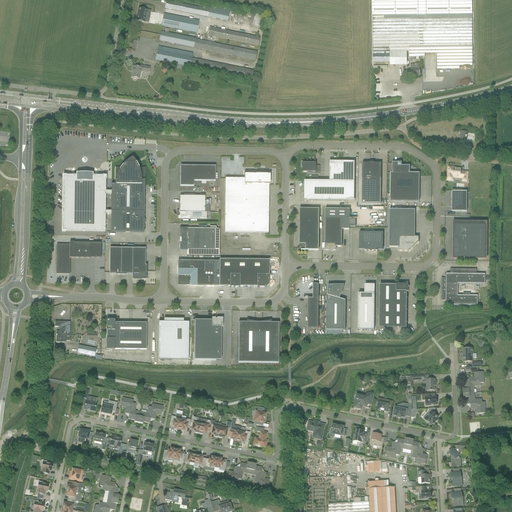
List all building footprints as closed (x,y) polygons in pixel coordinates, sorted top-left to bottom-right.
[(372,0),(372,16),(373,16),(472,14),(471,0),(372,0)] [(166,1),(164,8),(200,15),(228,21),(230,11),(210,7),(209,10),(201,8),(166,1)] [(138,8),(136,21),(145,23),(145,22),(148,23),(150,14),(147,13),(147,10),(138,8)] [(161,26),(196,33),(199,21),(163,14),(161,26)] [(373,54),(373,63),(390,63),(390,65),(391,65),(398,65),(407,65),(407,62),(407,51),(409,51),(409,58),(416,58),(416,60),(419,60),(419,58),(424,57),(424,54),(437,54),(437,70),(459,70),(459,67),(473,67),(472,53),(472,18),(373,19),(373,54)] [(208,35),(258,46),(260,38),(209,28),(208,35)] [(161,32),(159,41),(255,60),(257,52),(195,40),(195,39),(161,32)] [(182,66),(251,80),(253,71),(191,59),(192,54),(168,49),(167,52),(157,50),(155,60),(177,65),(176,68),(181,69),(182,66)] [(410,65),(411,77),(420,76),(419,64),(410,65)] [(132,67),(131,71),(133,72),(132,78),(133,78),(133,79),(136,79),(136,78),(139,79),(140,74),(141,72),(149,73),(150,68),(145,67),(140,66),(140,68),(132,67)] [(62,231),(105,232),(105,214),(111,214),(111,232),(144,233),(144,168),(139,168),(137,163),(135,161),(134,160),(132,158),(126,162),(124,164),(121,168),(115,167),(115,184),(111,184),(111,191),(106,191),(106,176),(63,176),(62,231)] [(307,174),(319,175),(320,166),(315,166),(316,163),(308,163),(308,162),(301,162),(301,167),(303,167),(303,172),(307,172),(307,174)] [(329,202),(345,202),(345,192),(354,192),(355,162),(330,162),(329,182),(329,202)] [(362,203),(381,204),(381,164),(373,164),(374,163),(370,163),(370,164),(362,164),(362,203)] [(414,202),(419,202),(419,173),(409,173),(409,172),(410,172),(410,166),(401,166),(401,163),(398,163),(392,163),(392,173),(390,173),(390,178),(390,202),(414,202)] [(180,186),(185,186),(194,186),(194,181),(215,181),(215,166),(196,166),(196,167),(181,167),(181,181),(180,181),(180,186)] [(448,167),(447,180),(453,181),(454,177),(462,178),(462,182),(467,182),(468,172),(461,172),(461,169),(454,168),(454,167),(448,167)] [(224,233),(268,233),(269,185),(270,185),(270,175),(244,174),(244,175),(244,179),(225,179),(224,233)] [(304,201),(329,202),(329,182),(304,181),(304,201)] [(452,212),(467,212),(467,192),(452,192),(452,212)] [(184,219),(190,219),(206,219),(206,213),(205,212),(205,197),(185,196),(180,196),(180,209),(179,209),(179,210),(179,211),(179,212),(179,213),(180,213),(180,216),(179,216),(178,216),(178,217),(178,218),(179,219),(184,219)] [(312,250),(314,251),(314,250),(318,250),(318,248),(319,248),(319,243),(319,209),(305,209),(300,209),(299,248),(304,248),(304,250),(312,250)] [(325,209),(325,251),(329,251),(329,250),(331,250),(331,251),(336,251),(336,247),(342,247),(342,230),(349,230),(349,210),(325,209)] [(409,252),(419,243),(418,243),(417,242),(417,241),(418,241),(419,238),(415,238),(415,210),(390,210),(389,243),(389,248),(399,248),(399,251),(407,252),(407,251),(409,251),(409,252)] [(454,258),(485,258),(485,253),(486,223),(469,223),(464,223),(464,225),(456,224),(456,229),(453,229),(453,224),(452,247),(453,247),(453,236),(456,236),(456,245),(454,245),(454,258)] [(179,243),(179,251),(187,251),(187,256),(219,257),(219,229),(209,229),(204,229),(187,229),(180,229),(180,233),(179,233),(179,239),(180,239),(180,243),(179,243)] [(372,251),(377,251),(377,250),(383,250),(383,245),(383,233),(360,233),(359,244),(359,249),(365,250),(365,251),(370,251),(372,251)] [(57,245),(57,274),(69,274),(69,258),(74,258),(90,258),(101,258),(101,243),(74,243),(70,243),(69,245),(62,245),(57,245)] [(109,269),(109,274),(133,275),(132,280),(146,280),(146,279),(145,279),(145,276),(146,276),(146,275),(145,275),(145,273),(146,273),(146,266),(145,266),(145,249),(140,249),(110,248),(109,269)] [(219,262),(219,286),(230,287),(231,287),(233,287),(240,287),(249,287),(249,260),(219,260),(219,262)] [(249,260),(249,287),(257,287),(259,288),(259,287),(267,287),(266,286),(269,284),(269,277),(270,277),(270,275),(269,275),(269,260),(249,260)] [(178,266),(177,276),(178,276),(178,285),(190,285),(190,286),(203,286),(219,286),(219,262),(214,261),(179,261),(179,266),(178,266)] [(446,305),(478,305),(478,296),(470,296),(470,294),(463,294),(463,296),(458,296),(458,284),(485,284),(485,275),(476,274),(477,270),(450,269),(450,274),(446,274),(446,275),(445,275),(445,277),(446,277),(446,279),(441,279),(441,301),(446,301),(446,298),(448,298),(448,305),(446,305),(446,303),(446,305)] [(308,329),(313,329),(318,329),(319,284),(313,284),(313,283),(313,299),(303,299),(308,299),(308,329)] [(379,328),(406,329),(407,292),(408,292),(408,290),(409,287),(404,285),(404,284),(401,284),(398,283),(398,284),(396,284),(396,285),(380,285),(379,328)] [(358,330),(374,330),(375,285),(365,285),(365,294),(358,294),(358,330)] [(326,316),(345,316),(346,301),(340,299),(341,295),(340,295),(340,293),(342,293),(344,286),(336,286),(336,287),(333,287),(333,286),(328,286),(328,296),(327,295),(326,316)] [(326,316),(326,331),(345,331),(345,316),(326,316)] [(194,360),(221,360),(221,327),(222,327),(222,323),(223,323),(222,323),(223,319),(216,319),(215,319),(215,318),(215,319),(212,318),(212,321),(194,321),(194,360)] [(114,350),(146,350),(146,323),(115,323),(115,320),(107,320),(106,350),(114,350)] [(158,360),(188,360),(188,323),(182,323),(182,320),(181,320),(181,321),(180,321),(180,320),(178,320),(169,320),(167,320),(166,320),(165,320),(165,323),(158,322),(158,360)] [(238,363),(278,363),(278,323),(271,323),(271,321),(260,322),(257,322),(246,321),(246,323),(238,323),(238,363)] [(61,343),(64,343),(64,341),(70,341),(70,322),(55,322),(55,327),(60,327),(59,332),(56,331),(56,343),(61,343)] [(96,349),(78,345),(77,353),(95,357),(96,349)] [(463,353),(463,362),(472,362),(472,354),(473,354),(473,348),(463,349),(464,353),(463,353)] [(483,372),(474,373),(474,378),(469,378),(469,382),(468,382),(464,383),(465,389),(463,390),(463,394),(463,398),(465,398),(466,405),(469,405),(470,405),(471,409),(476,409),(476,414),(486,413),(485,402),(483,403),(482,402),(482,399),(475,400),(474,399),(474,393),(474,388),(475,387),(481,386),(481,384),(482,383),(484,383),(483,377),(483,372)] [(426,380),(427,391),(435,391),(435,385),(435,379),(426,380)] [(84,410),(95,412),(97,403),(96,403),(97,399),(87,397),(89,390),(83,389),(82,398),(86,399),(84,410)] [(354,408),(356,409),(361,410),(362,407),(362,406),(364,406),(364,407),(365,408),(369,409),(370,406),(372,406),(374,395),(368,393),(367,395),(366,395),(365,397),(359,396),(357,395),(356,399),(354,408)] [(425,401),(426,406),(437,405),(437,403),(438,403),(437,400),(436,399),(436,397),(430,398),(430,394),(422,395),(423,401),(425,401)] [(133,400),(122,398),(122,402),(121,407),(126,408),(124,414),(128,414),(129,415),(128,419),(135,420),(134,422),(138,423),(143,424),(143,422),(150,423),(150,420),(151,419),(155,420),(156,414),(161,415),(163,407),(152,404),(152,406),(151,407),(148,407),(147,413),(146,413),(141,412),(135,411),(134,410),(136,404),(133,404),(133,402),(133,400)] [(377,410),(387,412),(387,411),(391,412),(391,410),(393,402),(378,399),(378,403),(379,403),(377,410)] [(107,414),(111,415),(112,412),(115,413),(115,414),(116,409),(117,403),(112,402),(109,402),(108,406),(102,405),(101,413),(104,414),(105,414),(107,414),(107,415),(107,414)] [(397,418),(401,418),(401,417),(405,418),(405,416),(410,417),(412,410),(412,405),(405,404),(404,410),(395,408),(393,416),(397,417),(397,418)] [(429,412),(423,418),(425,420),(426,421),(425,422),(428,424),(429,424),(431,425),(433,423),(434,424),(437,421),(436,419),(438,417),(434,414),(436,412),(435,408),(428,409),(429,412)] [(256,425),(261,426),(262,423),(264,423),(264,420),(265,417),(266,413),(261,412),(256,411),(253,424),(256,425)] [(174,429),(179,430),(182,415),(176,414),(175,417),(171,416),(170,424),(170,425),(170,423),(173,424),(173,426),(175,426),(174,429)] [(179,430),(184,431),(184,428),(186,429),(187,427),(190,427),(191,420),(186,419),(185,421),(181,420),(182,415),(179,430)] [(194,433),(198,434),(200,424),(197,424),(198,418),(192,417),(191,420),(190,427),(193,428),(192,431),(194,431),(194,433)] [(200,424),(198,434),(203,435),(203,433),(206,433),(206,431),(209,431),(211,424),(211,422),(201,419),(200,424)] [(313,438),(321,440),(325,425),(319,424),(319,423),(315,422),(314,423),(309,422),(307,430),(314,432),(313,438)] [(214,437),(218,438),(220,428),(216,427),(216,425),(211,424),(209,431),(212,432),(212,435),(214,435),(214,437)] [(226,427),(221,425),(220,428),(218,438),(223,439),(223,437),(225,437),(226,435),(229,435),(230,428),(226,427)] [(329,437),(334,438),(335,435),(342,436),(345,437),(346,435),(347,430),(343,429),(344,427),(333,425),(332,430),(331,429),(330,434),(329,437)] [(230,428),(229,435),(232,436),(231,438),(233,438),(233,441),(238,442),(240,432),(236,431),(236,430),(230,428)] [(260,446),(265,448),(267,441),(265,441),(267,433),(263,433),(264,429),(257,428),(256,432),(260,432),(259,436),(258,439),(255,438),(254,445),(256,445),(255,446),(260,447),(260,446)] [(238,442),(242,443),(243,440),(245,441),(245,440),(248,441),(250,433),(244,431),(245,430),(240,429),(238,442)] [(78,442),(86,444),(87,439),(88,439),(89,432),(80,430),(78,438),(79,438),(78,442)] [(360,442),(365,443),(367,434),(363,433),(364,431),(356,430),(355,434),(354,434),(353,441),(360,443),(360,442)] [(99,450),(105,451),(108,439),(104,438),(105,435),(102,435),(102,434),(100,434),(95,433),(94,442),(101,443),(99,450)] [(372,438),(371,440),(373,441),(373,444),(377,445),(377,447),(382,448),(383,443),(383,442),(384,438),(381,438),(381,435),(377,434),(377,433),(374,433),(374,434),(373,433),(372,438)] [(113,449),(117,450),(117,447),(120,447),(121,439),(119,438),(119,437),(112,436),(111,439),(110,441),(109,445),(114,446),(113,449)] [(410,439),(405,438),(405,440),(398,439),(397,442),(396,443),(393,442),(392,448),(387,447),(385,456),(396,458),(396,456),(397,455),(399,456),(401,449),(402,449),(407,450),(413,451),(413,452),(412,458),(414,459),(415,460),(415,462),(425,464),(427,456),(422,454),(423,449),(420,448),(419,447),(420,443),(413,442),(414,440),(410,439)] [(126,451),(129,452),(129,450),(135,451),(137,441),(138,442),(138,441),(133,440),(132,441),(130,440),(129,443),(128,443),(126,451)] [(142,455),(146,456),(147,452),(152,453),(153,445),(150,444),(149,444),(148,444),(147,443),(147,444),(144,443),(142,452),(142,455)] [(453,449),(450,452),(452,454),(451,455),(451,464),(454,464),(454,467),(459,466),(461,466),(461,459),(459,457),(461,456),(460,455),(463,451),(467,447),(458,446),(454,450),(453,449)] [(162,460),(173,462),(173,461),(175,450),(171,449),(170,451),(168,451),(168,453),(165,452),(165,451),(164,451),(162,460)] [(173,461),(183,463),(185,456),(181,456),(181,453),(179,453),(180,451),(175,450),(173,461)] [(183,463),(189,464),(190,462),(194,463),(196,454),(191,453),(191,455),(189,454),(188,457),(185,456),(183,463)] [(193,467),(197,468),(198,466),(204,467),(205,461),(202,460),(202,457),(200,457),(200,455),(196,454),(194,463),(193,467)] [(216,458),(212,457),(211,460),(209,459),(209,461),(205,461),(204,467),(203,470),(213,472),(214,467),(214,468),(216,458)] [(218,470),(224,472),(225,467),(226,463),(222,463),(223,462),(221,462),(221,459),(216,458),(214,468),(219,468),(218,470)] [(41,473),(49,474),(49,471),(51,472),(53,464),(48,463),(48,462),(43,461),(41,469),(42,470),(41,473)] [(373,462),(367,462),(367,472),(373,472),(379,471),(379,473),(388,473),(387,463),(382,463),(381,463),(381,461),(373,462)] [(257,486),(267,489),(269,480),(264,479),(265,473),(262,472),(261,471),(262,468),(255,466),(256,464),(252,463),(247,463),(247,465),(240,463),(239,467),(238,467),(235,467),(234,472),(229,471),(227,480),(238,482),(238,480),(239,480),(241,480),(243,474),(244,473),(249,474),(255,475),(256,477),(254,483),(256,483),(257,484),(257,486)] [(83,471),(82,471),(81,471),(81,470),(80,470),(79,470),(78,470),(72,469),(71,472),(70,472),(68,480),(82,483),(83,477),(81,477),(83,471)] [(453,473),(451,473),(451,478),(451,479),(452,479),(452,480),(452,484),(455,484),(455,487),(460,486),(462,486),(462,479),(461,479),(460,475),(460,473),(460,469),(457,469),(452,469),(453,473)] [(418,478),(418,484),(430,483),(430,477),(430,475),(426,475),(426,471),(418,472),(419,478),(418,478)] [(111,477),(102,475),(100,486),(102,487),(102,488),(102,490),(108,491),(109,492),(108,498),(106,503),(105,504),(99,503),(99,505),(98,506),(96,505),(94,511),(109,511),(110,510),(111,510),(114,510),(115,504),(118,504),(118,500),(119,496),(117,495),(119,489),(115,488),(114,487),(115,483),(110,482),(111,477)] [(37,493),(44,495),(45,492),(47,492),(49,485),(43,484),(43,483),(39,482),(37,490),(37,493)] [(66,490),(80,493),(81,488),(83,489),(84,485),(72,483),(72,486),(69,485),(69,486),(67,486),(66,490)] [(333,504),(328,504),(328,511),(396,511),(395,487),(390,488),(369,489),(369,502),(351,503),(348,503),(333,504)] [(415,487),(413,487),(413,491),(416,491),(416,494),(419,494),(422,494),(422,499),(427,499),(427,498),(431,498),(431,497),(432,497),(431,494),(431,491),(427,491),(427,489),(426,487),(415,487)] [(453,499),(454,507),(464,506),(463,494),(462,495),(461,493),(461,489),(454,489),(454,493),(452,493),(452,499),(453,499)] [(76,502),(79,502),(80,493),(66,490),(65,495),(67,495),(66,497),(69,497),(69,500),(76,502)] [(174,490),(170,490),(170,494),(166,493),(165,500),(178,502),(178,499),(179,499),(179,498),(181,499),(181,500),(182,501),(187,502),(187,498),(184,498),(185,492),(174,490)] [(63,508),(72,510),(72,507),(74,507),(76,502),(69,500),(68,503),(65,503),(65,504),(63,503),(63,508)] [(200,511),(197,511),(209,511),(213,511),(210,503),(209,500),(204,501),(205,504),(201,505),(203,510),(200,511)] [(219,510),(219,511),(231,511),(232,511),(233,511),(232,507),(231,508),(230,504),(229,504),(228,501),(220,504),(219,500),(210,503),(213,511),(219,510)] [(30,511),(40,511),(41,511),(43,511),(44,504),(39,503),(39,502),(35,501),(33,510),(32,511),(30,511)]
